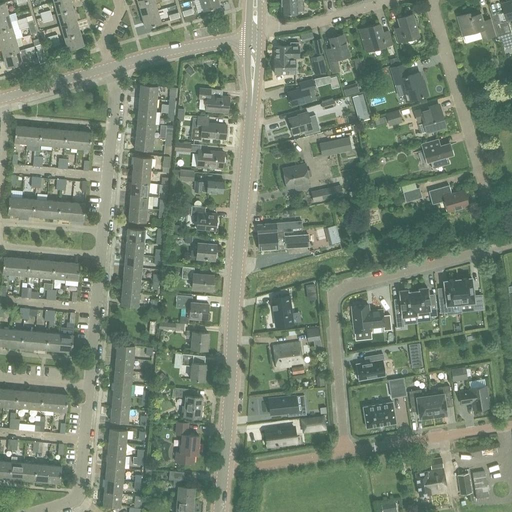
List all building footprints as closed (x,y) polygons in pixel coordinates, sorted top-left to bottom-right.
[(69,0),(55,0),(53,1),(57,13),(72,9),(69,0)] [(147,0),(138,3),(141,15),(157,10),(154,0),(147,0)] [(217,0),(200,0),(203,10),(219,6),(217,0)] [(283,1),(281,1),(282,14),(298,13),(298,11),(304,11),(303,0),(283,1)] [(499,17),(493,19),(500,41),(502,40),(505,50),(511,47),(511,33),(508,22),(511,20),(511,0),(502,3),(505,12),(498,14),(499,17)] [(0,2),(0,16),(8,14),(5,1),(0,2)] [(72,9),(57,13),(59,18),(61,25),(75,21),(72,9)] [(157,10),(141,15),(145,27),(161,23),(157,10)] [(471,12),(459,16),(463,32),(471,29),(472,33),(481,30),(484,39),(495,36),(490,19),(484,21),(481,13),(472,16),(471,12)] [(0,16),(0,29),(12,26),(8,14),(0,16)] [(54,20),(52,14),(41,18),(43,23),(54,20)] [(400,27),(394,29),(398,42),(418,36),(412,14),(398,18),(400,27)] [(61,25),(64,37),(79,33),(75,21),(61,25)] [(365,28),(359,29),(365,51),(372,50),(392,44),(388,30),(383,32),(380,23),(365,28)] [(0,29),(0,42),(15,38),(12,26),(0,29)] [(79,33),(64,37),(68,49),(82,45),(79,33)] [(333,51),(327,53),(333,73),(339,71),(337,64),(338,64),(336,60),(349,56),(343,34),(329,38),(333,51)] [(15,38),(0,42),(0,44),(3,55),(19,50),(15,38)] [(321,39),(312,40),(315,54),(323,52),(321,39)] [(275,45),(275,58),(290,58),(295,58),(299,58),(298,42),(290,42),(290,45),(275,45)] [(19,50),(3,55),(6,67),(22,63),(20,55),(36,51),(34,46),(24,49),(19,50)] [(321,55),(310,57),(315,74),(326,71),(321,55)] [(397,57),(388,60),(390,65),(398,63),(397,57)] [(274,58),(274,74),(295,73),(295,58),(290,58),(275,58),(274,58)] [(360,59),(353,60),(355,70),(362,68),(360,59)] [(404,64),(390,68),(395,84),(398,95),(408,92),(410,100),(428,94),(424,79),(422,80),(420,72),(408,75),(404,64)] [(190,76),(194,72),(188,66),(185,70),(190,76)] [(322,85),(321,78),(314,79),(316,86),(322,85)] [(296,90),(288,92),(291,105),(311,100),(316,99),(313,90),(315,90),(313,80),(299,84),(300,86),(300,89),(296,90)] [(140,84),(139,97),(156,98),(157,86),(140,84)] [(350,85),(343,88),(346,96),(353,94),(350,85)] [(199,88),(198,98),(206,99),(205,110),(227,112),(229,96),(210,94),(211,89),(199,88)] [(362,95),(352,98),(356,112),(366,110),(362,95)] [(139,97),(138,110),(155,111),(156,98),(139,97)] [(333,100),(321,104),(323,109),(334,106),(333,100)] [(438,104),(415,111),(417,119),(422,117),(424,123),(418,125),(420,133),(426,131),(427,132),(445,127),(438,104)] [(138,110),(137,122),(154,124),(155,111),(138,110)] [(398,110),(385,113),(386,116),(387,122),(389,126),(402,122),(398,110)] [(302,114),(288,118),(292,133),(312,127),(307,111),(301,113),(302,114)] [(197,115),(196,127),(201,128),(200,136),(225,139),(226,124),(208,122),(209,116),(197,115)] [(386,116),(374,120),(375,125),(387,122),(386,116)] [(137,122),(136,135),(153,137),(154,124),(137,122)] [(14,141),(26,143),(28,126),(15,125),(14,141)] [(26,143),(39,144),(40,127),(28,126),(26,143)] [(39,144),(52,145),(53,128),(40,127),(39,144)] [(52,145),(64,146),(66,129),(53,128),(52,145)] [(64,146),(77,147),(79,131),(66,129),(64,146)] [(79,131),(77,147),(90,148),(91,132),(79,131)] [(153,137),(136,135),(134,148),(152,150),(153,137)] [(348,137),(319,143),(322,156),(351,149),(348,137)] [(438,139),(420,144),(425,160),(429,159),(430,161),(432,169),(450,163),(447,156),(453,155),(449,142),(440,145),(438,139)] [(174,150),(190,152),(191,143),(188,143),(175,142),(174,150)] [(198,149),(196,166),(222,169),(223,152),(198,149)] [(133,156),(132,169),(149,170),(150,158),(133,156)] [(324,161),(325,170),(341,167),(340,158),(324,161)] [(305,163),(282,168),(287,189),(310,184),(308,176),(311,175),(310,170),(307,171),(305,163)] [(132,169),(131,182),(148,183),(149,170),(132,169)] [(179,179),(193,181),(194,172),(180,171),(179,178),(179,179)] [(194,191),(222,193),(223,180),(207,179),(207,182),(201,182),(201,181),(194,181),(194,191)] [(131,182),(130,194),(147,196),(148,183),(131,182)] [(341,185),(320,189),(322,199),(343,195),(341,185)] [(439,188),(428,191),(432,204),(445,201),(448,211),(468,205),(468,203),(469,202),(468,197),(466,197),(464,190),(451,194),(449,185),(439,188)] [(415,189),(403,193),(406,202),(421,198),(418,188),(415,189)] [(130,194),(129,207),(146,209),(147,196),(130,194)] [(7,213),(19,214),(21,198),(8,196),(7,213)] [(19,214),(32,215),(34,199),(21,198),(19,214)] [(32,215),(45,217),(46,200),(34,199),(32,215)] [(45,217),(57,218),(59,201),(46,200),(45,217)] [(57,218),(70,219),(72,202),(59,201),(57,218)] [(72,202),(70,219),(83,220),(84,203),(72,202)] [(190,215),(197,216),(195,228),(215,229),(216,213),(204,213),(205,206),(191,205),(190,215)] [(146,209),(129,207),(128,220),(145,221),(146,209)] [(257,225),(255,226),(255,230),(257,231),(257,233),(282,231),(282,232),(291,231),(291,228),(301,227),(301,221),(291,222),(275,223),(257,224),(257,225)] [(127,228),(126,241),(143,242),(144,229),(127,228)] [(336,229),(324,232),(328,244),(338,242),(336,229)] [(282,231),(257,233),(258,250),(277,248),(285,248),(308,246),(307,234),(284,236),(284,235),(282,235),(282,232),(282,231)] [(321,234),(313,234),(314,246),(322,245),(321,234)] [(191,244),(197,244),(195,258),(214,259),(215,244),(203,243),(203,237),(192,236),(191,244)] [(126,241),(125,253),(142,255),(143,242),(134,241),(126,241)] [(125,253),(124,266),(141,267),(142,255),(125,253)] [(2,273),(14,274),(16,257),(3,256),(2,273)] [(14,274),(27,275),(28,258),(16,257),(14,274)] [(27,275),(40,276),(41,260),(28,258),(27,275)] [(40,276),(52,277),(54,261),(41,260),(40,276)] [(52,277),(65,279),(66,262),(54,261),(52,277)] [(66,262),(65,279),(78,280),(79,263),(66,262)] [(124,266),(123,279),(140,280),(141,267),(124,266)] [(181,279),(192,279),(191,288),(211,290),(212,274),(193,273),(194,267),(182,266),(181,279)] [(461,279),(457,280),(460,303),(473,302),(474,310),(483,309),(481,295),(473,296),(471,278),(468,278),(467,278),(461,279)] [(123,279),(121,291),(139,293),(140,280),(123,279)] [(445,296),(439,297),(440,312),(452,311),(451,304),(460,303),(457,280),(454,280),(454,279),(447,280),(447,281),(444,281),(444,287),(445,296)] [(314,284),(306,285),(307,293),(315,292),(314,284)] [(419,291),(413,292),(416,315),(429,314),(429,316),(437,316),(435,297),(428,297),(428,294),(427,288),(419,289),(419,291)] [(400,304),(394,305),(396,327),(404,326),(403,316),(416,315),(413,292),(407,292),(407,290),(399,291),(400,298),(401,303),(400,303),(400,304)] [(139,293),(121,291),(120,304),(138,306),(139,293)] [(175,307),(189,309),(189,317),(206,319),(208,303),(191,302),(192,296),(176,295),(175,307)] [(272,304),(271,305),(273,305),(273,309),(272,309),(272,310),(273,310),(275,326),(293,324),(289,296),(272,298),(272,304)] [(368,304),(351,306),(354,332),(371,330),(370,327),(383,326),(383,330),(391,329),(389,315),(383,315),(382,309),(369,311),(368,304)] [(0,344),(8,345),(9,329),(0,327),(0,344)] [(318,328),(306,330),(308,341),(320,339),(318,328)] [(8,345),(20,347),(22,330),(9,329),(8,345)] [(20,347),(33,348),(35,331),(22,330),(20,347)] [(33,348),(46,349),(47,332),(35,331),(33,348)] [(185,337),(191,338),(190,348),(206,350),(208,332),(192,331),(185,331),(185,337)] [(46,349),(59,350),(60,333),(47,332),(46,349)] [(60,333),(59,350),(71,351),(73,335),(60,333)] [(299,342),(273,346),(276,368),(291,366),(290,364),(302,362),(299,342)] [(419,343),(409,345),(411,358),(421,357),(419,343)] [(116,344),(115,357),(132,358),(134,346),(116,344)] [(175,353),(174,365),(180,365),(181,365),(191,365),(190,379),(203,380),(205,363),(192,362),(193,355),(175,353)] [(357,371),(355,371),(356,378),(358,377),(359,380),(385,375),(382,360),(384,360),(383,354),(371,356),(372,361),(356,364),(357,371)] [(115,357),(114,370),(131,371),(132,358),(115,357)] [(303,366),(291,368),(292,375),(304,373),(303,366)] [(465,367),(451,370),(453,380),(467,377),(465,367)] [(114,370),(113,382),(130,384),(131,371),(114,370)] [(161,383),(166,377),(162,373),(156,379),(161,383)] [(403,378),(389,380),(391,397),(406,395),(403,378)] [(113,382),(112,395),(129,396),(130,384),(113,382)] [(438,392),(429,393),(433,418),(441,417),(440,415),(446,414),(444,400),(451,399),(449,385),(438,387),(438,392)] [(470,390),(459,392),(461,404),(471,402),(473,410),(489,407),(486,385),(469,388),(470,390)] [(171,396),(184,397),(183,416),(200,417),(202,397),(189,396),(190,389),(172,387),(171,396)] [(2,405),(15,407),(17,390),(4,389),(2,405)] [(420,389),(409,391),(411,405),(417,404),(419,418),(425,417),(425,419),(433,418),(429,393),(421,394),(420,389)] [(15,407),(28,408),(29,391),(17,390),(15,407)] [(28,408),(40,409),(42,392),(29,391),(28,408)] [(40,409),(53,410),(55,393),(42,392),(40,409)] [(55,393),(53,410),(66,411),(67,394),(55,393)] [(112,395),(111,408),(128,409),(129,396),(112,395)] [(295,395),(269,398),(270,414),(297,411),(295,395)] [(392,402),(363,407),(366,427),(396,423),(392,402)] [(128,409),(111,408),(110,420),(127,422),(128,409)] [(323,417),(310,418),(312,430),(325,429),(323,417)] [(175,434),(181,434),(180,452),(175,452),(174,462),(193,463),(194,454),(197,454),(199,435),(187,435),(188,422),(176,421),(175,434)] [(294,427),(266,430),(268,446),(276,445),(276,446),(278,446),(278,445),(296,443),(294,427)] [(109,428),(108,441),(125,443),(126,430),(109,428)] [(108,441),(107,454),(124,455),(125,443),(108,441)] [(107,454),(106,467),(123,468),(124,455),(107,454)] [(441,457),(430,459),(431,469),(443,467),(441,457)] [(0,477),(9,478),(10,461),(0,460),(0,477)] [(9,478),(21,479),(23,462),(10,461),(9,478)] [(21,479),(34,480),(36,464),(23,462),(21,479)] [(34,480),(47,482),(48,465),(36,464),(34,480)] [(48,465),(47,482),(59,483),(61,466),(48,465)] [(106,467),(105,479),(122,481),(123,468),(106,467)] [(426,470),(415,472),(418,495),(430,494),(430,493),(446,490),(443,469),(426,471),(426,470)] [(169,471),(169,480),(174,480),(173,486),(177,487),(176,500),(192,502),(194,487),(182,486),(184,472),(169,471)] [(468,474),(458,476),(461,494),(472,492),(468,474)] [(105,479),(104,492),(121,493),(122,481),(105,479)] [(121,493),(104,492),(103,505),(120,506),(121,493)] [(191,511),(192,502),(176,500),(175,511),(191,511)] [(397,511),(395,501),(381,503),(382,511),(397,511)]
